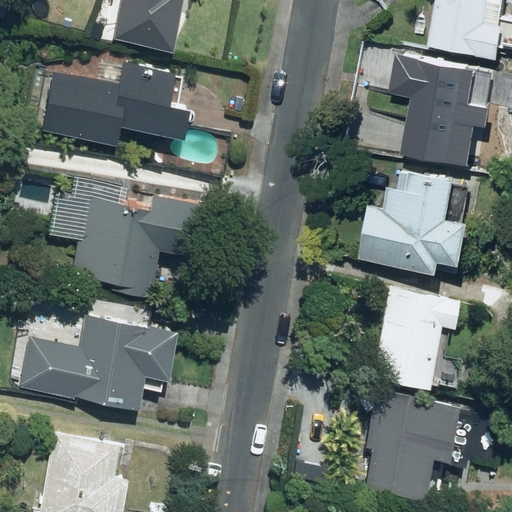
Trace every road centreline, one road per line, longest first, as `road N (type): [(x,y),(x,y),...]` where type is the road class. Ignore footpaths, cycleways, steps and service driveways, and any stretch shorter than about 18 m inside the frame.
road 1 (residential): [(231,511),(319,0)]
road 2 (unknown): [(0,151),(284,200)]
road 3 (unknown): [(0,396),(244,436)]
